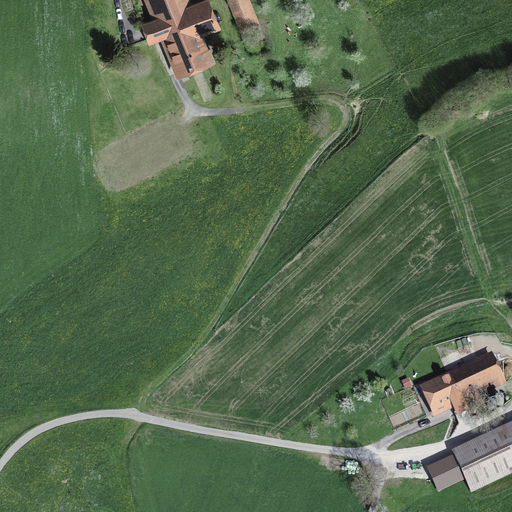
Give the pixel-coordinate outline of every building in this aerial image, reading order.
[(181,0),(153,0),(162,20),(145,27),(150,39),(167,32),(183,70),(206,61),(195,33),(217,24),(208,1),(185,11),(181,0)] [(254,18),(246,0),(229,0),(243,31),(257,25),(260,24),(257,17),(254,18)] [(491,360),(426,390),(436,410),(452,402),(458,414),(466,410),(461,398),(501,380),(491,360)] [(511,432),(458,458),(467,476),(473,488),(511,470),(511,432)] [(458,458),(430,471),(438,490),(467,476),(458,458)]
